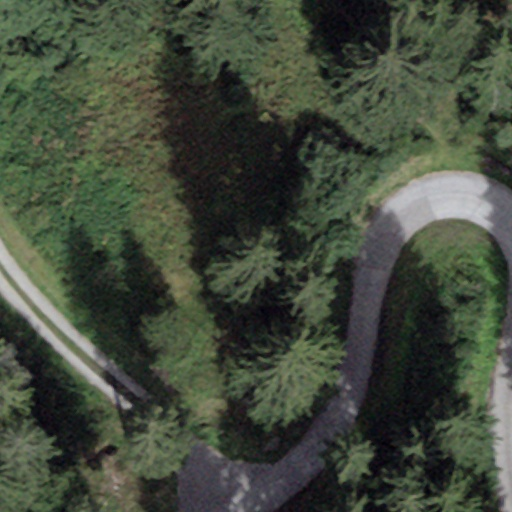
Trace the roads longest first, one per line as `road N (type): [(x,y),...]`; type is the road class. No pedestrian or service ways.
road 1 (track): [(203,479),(212,429),(366,373),(371,253),(412,199),(466,191),(511,210)]
road 2 (track): [(0,271),(71,368),(203,479)]
